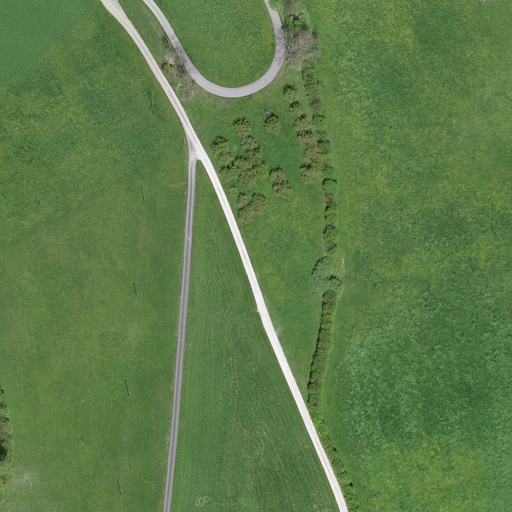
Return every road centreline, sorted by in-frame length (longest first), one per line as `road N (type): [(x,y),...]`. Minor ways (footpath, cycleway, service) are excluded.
road 1 (unclassified): [(166,511),(194,139),(111,0)]
road 2 (track): [(194,139),(343,511)]
road 3 (unclassified): [(267,0),(279,35),(275,67),(232,93),(196,75),(147,0)]
